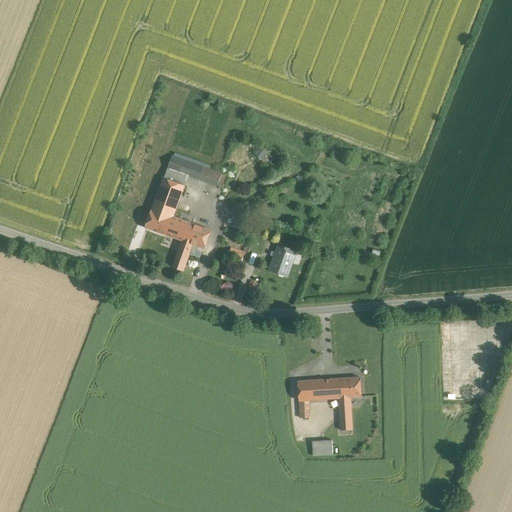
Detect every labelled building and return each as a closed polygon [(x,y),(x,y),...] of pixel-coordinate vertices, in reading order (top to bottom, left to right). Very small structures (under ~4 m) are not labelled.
[(260,147),(255,154),(270,165),(275,157),(260,147)] [(161,158),(142,151),(126,193),(146,200),(161,158)] [(210,170),(172,156),(168,168),(187,176),(205,182),(210,170)] [(187,176),(168,168),(164,179),(183,186),(187,176)] [(228,176),(210,170),(205,182),(223,188),(228,176)] [(195,226),(172,217),(183,186),(164,179),(146,227),(183,240),(189,243),(195,226)] [(210,231),(195,226),(189,243),(192,244),(204,248),(210,231)] [(183,240),(173,267),(183,270),(192,244),(189,243),(183,240)] [(297,251),(278,245),(269,271),(288,278),(297,251)] [(245,253),(231,248),(228,257),(242,262),(245,253)] [(249,288),(257,290),(259,282),(251,280),(249,288)] [(360,379),(344,380),(345,398),(350,398),(361,397),(360,379)] [(344,380),(325,381),(326,399),(340,399),(345,398),(344,380)] [(325,381),(299,382),(301,418),(311,417),(310,400),(326,399),(325,381)] [(345,398),(340,399),(341,430),(352,429),(350,398),(345,398)] [(333,440),(313,441),(313,455),(333,455),(333,440)]
